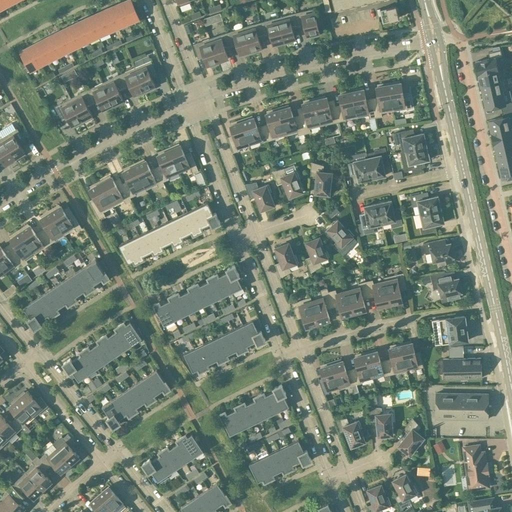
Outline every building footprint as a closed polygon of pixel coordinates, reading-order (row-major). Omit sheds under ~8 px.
[(128,22),(143,16),(140,7),(135,9),(131,0),(120,5),(128,22)] [(332,0),(335,10),(347,7),(345,0),(332,0)] [(120,5),(110,9),(118,27),(128,22),(120,5)] [(399,17),(396,5),(377,9),(379,15),(381,15),(383,21),(399,17)] [(314,8),(295,13),(298,24),(304,23),(307,35),(310,34),(310,37),(318,35),(318,33),(319,32),(318,26),(321,25),(319,17),(316,18),(314,8)] [(100,14),(108,31),(118,27),(110,9),(100,14)] [(285,44),(293,42),(292,39),(295,38),(292,26),(298,24),(295,13),(278,17),(284,41),(285,44)] [(100,14),(89,19),(97,36),(108,31),(100,14)] [(267,20),(261,22),(264,34),(270,32),(273,44),(276,43),(277,46),(285,44),(284,41),(278,17),(267,20)] [(80,23),(88,40),(97,36),(89,19),(80,23)] [(261,22),(244,27),(252,53),(260,51),(259,48),(262,47),(258,35),(264,34),(261,22)] [(80,23),(70,28),(78,45),(88,40),(80,23)] [(230,44),(236,42),(240,54),(243,53),(244,56),(252,53),(244,27),(227,32),(230,44)] [(60,33),(68,50),(78,45),(70,28),(60,33)] [(227,32),(221,35),(210,38),(218,62),(226,59),(228,58),(224,46),(230,44),(227,32)] [(60,33),(50,38),(59,55),(68,50),(60,33)] [(49,60),(59,55),(50,38),(41,43),(49,60)] [(210,38),(193,44),(197,55),(203,53),(207,65),(210,64),(211,67),(219,64),(218,62),(210,38)] [(41,43),(30,48),(39,65),(49,60),(41,43)] [(21,53),(26,61),(21,64),(26,72),(39,65),(30,48),(21,53)] [(502,56),(501,49),(488,52),(490,58),(476,61),(478,74),(500,69),(497,57),(502,56)] [(151,60),(135,67),(146,92),(153,89),(152,86),(155,85),(150,74),(156,71),(151,60)] [(135,67),(124,72),(119,75),(124,85),(129,83),(134,94),(137,93),(138,96),(146,92),(135,67)] [(478,74),(481,85),(505,79),(502,79),(500,69),(478,74)] [(70,79),(67,73),(62,76),(65,82),(70,79)] [(113,77),(103,82),(113,104),(115,108),(123,104),(121,100),(123,99),(118,88),(124,85),(119,75),(113,77)] [(506,85),(505,79),(481,85),(484,96),(507,90),(506,85)] [(388,83),(393,111),(411,108),(410,95),(403,96),(401,84),(400,85),(399,81),(388,83)] [(92,87),(86,90),(92,100),(97,98),(103,109),(105,108),(106,108),(113,104),(103,82),(92,87)] [(379,100),(373,101),(376,117),(382,116),(381,113),(393,111),(388,83),(378,84),(379,88),(377,88),(379,100)] [(362,87),(351,89),(356,114),(357,117),(369,115),(369,119),(376,117),(373,101),(367,103),(364,91),(362,91),(362,87)] [(345,116),(356,114),(351,89),(341,92),(342,95),(340,96),(342,108),(336,109),(339,121),(345,120),(345,116)] [(86,90),(81,93),(71,98),(83,122),(91,118),(89,116),(92,114),(86,103),(92,100),(86,90)] [(511,101),(505,103),(503,92),(508,91),(507,90),(484,96),(486,108),(500,105),(502,111),(511,108),(511,101)] [(325,95),(314,98),(321,126),(339,121),(336,109),(330,110),(327,99),(326,99),(325,95)] [(71,98),(55,106),(61,117),(66,114),(72,125),(75,124),(76,126),(83,122),(71,98)] [(310,128),(321,126),(314,98),(304,100),(305,104),(303,105),(306,116),(300,118),(304,134),(310,132),(310,128)] [(288,105),(278,108),(286,135),(297,132),(298,135),(304,134),(300,118),(294,120),(291,108),(289,109),(288,105)] [(268,140),(286,135),(278,108),(267,111),(268,115),(267,115),(270,127),(264,129),(268,140)] [(511,108),(502,111),(503,117),(489,120),(492,132),(511,127),(511,121),(511,116),(511,115),(511,108)] [(252,116),(241,119),(250,143),(261,139),(262,142),(268,140),(264,129),(258,130),(255,119),(253,119),(252,116)] [(238,147),(250,143),(241,119),(231,123),(233,126),(231,127),(235,138),(229,140),(233,152),(239,150),(238,147)] [(511,127),(492,132),(494,143),(511,139),(511,127)] [(22,154),(22,153),(25,152),(18,141),(23,138),(17,128),(2,137),(15,158),(22,154)] [(400,151),(400,152),(426,146),(423,132),(412,135),(411,129),(394,133),(396,144),(401,143),(402,151),(400,151)] [(0,155),(5,164),(8,162),(10,165),(17,160),(15,158),(2,137),(0,138),(0,155)] [(497,155),(511,151),(511,139),(494,143),(497,155)] [(180,147),(178,144),(168,148),(178,171),(189,166),(192,173),(198,170),(192,155),(186,158),(181,146),(180,147)] [(426,146),(400,152),(405,171),(423,167),(421,161),(429,159),(426,146)] [(376,156),(367,157),(372,178),(385,175),(383,163),(389,162),(385,147),(374,150),(376,156)] [(163,168),(158,170),(163,181),(169,179),(167,175),(178,171),(168,148),(159,152),(160,156),(159,156),(163,168)] [(511,151),(497,155),(500,166),(511,162),(511,151)] [(359,181),(372,178),(367,157),(359,159),(358,153),(347,156),(351,173),(357,172),(359,181)] [(144,159),(134,164),(145,186),(144,186),(146,190),(157,184),(159,187),(164,185),(163,181),(158,170),(152,173),(147,162),(145,162),(144,159)] [(333,181),(334,172),(323,171),(323,165),(312,162),(310,177),(316,177),(315,193),(329,194),(331,181),(333,181)] [(511,162),(500,166),(502,178),(511,175),(511,162)] [(134,191),(144,186),(145,186),(134,164),(124,168),(126,172),(124,173),(130,183),(124,186),(130,197),(136,194),(134,191)] [(289,197),(303,191),(298,179),(300,178),(296,170),(286,174),(284,168),(272,171),(278,185),(283,182),(289,197)] [(110,176),(100,181),(114,206),(124,200),(126,203),(131,200),(130,197),(124,186),(119,189),(113,178),(111,179),(110,176)] [(100,181),(91,186),(93,189),(91,190),(97,201),(91,204),(99,218),(100,217),(101,219),(106,217),(105,215),(103,212),(114,206),(100,181)] [(261,210),(275,205),(270,192),(272,191),(269,183),(259,187),(256,182),(244,184),(250,198),(255,195),(261,210)] [(419,205),(421,213),(441,209),(438,195),(426,198),(425,192),(410,196),(413,207),(419,205)] [(391,200),(378,203),(382,223),(390,221),(392,227),(403,225),(399,210),(393,211),(391,200)] [(198,207),(207,225),(212,223),(213,225),(220,222),(216,212),(214,213),(208,202),(198,207)] [(364,206),(366,212),(360,213),(364,233),(375,231),(374,225),(382,223),(378,203),(364,206)] [(60,208),(58,205),(50,210),(63,231),(64,235),(74,228),(76,231),(82,228),(74,214),(68,217),(62,207),(60,208)] [(328,211),(332,216),(339,211),(335,206),(328,211)] [(207,225),(198,207),(188,211),(198,233),(203,230),(202,228),(207,225)] [(434,230),(432,225),(444,222),(441,209),(421,213),(424,226),(420,227),(422,233),(434,230)] [(43,233),(50,244),(55,240),(53,237),(63,231),(50,210),(41,215),(43,219),(42,220),(48,230),(43,233)] [(198,233),(188,211),(178,216),(187,234),(192,232),(193,235),(198,233)] [(187,234),(178,216),(168,221),(179,242),(183,240),(182,237),(187,234)] [(343,256),(346,251),(350,246),(346,242),(354,234),(349,228),(347,229),(338,219),(327,229),(337,241),(333,245),(343,256)] [(179,242),(168,221),(163,223),(159,225),(167,244),(173,241),(174,244),(179,242)] [(33,250),(33,251),(35,254),(50,244),(43,233),(38,236),(31,226),(30,227),(28,224),(19,230),(33,250)] [(167,244),(159,225),(149,230),(159,251),(164,249),(162,246),(167,244)] [(19,230),(11,235),(13,239),(12,240),(18,250),(13,253),(21,263),(20,263),(23,266),(28,263),(27,262),(36,256),(35,254),(33,251),(33,250),(19,230)] [(159,251),(149,230),(139,235),(148,253),(153,251),(154,254),(159,251)] [(394,236),(395,242),(407,240),(406,234),(394,236)] [(148,253),(139,235),(129,239),(140,261),(144,258),(143,256),(148,253)] [(311,272),(316,269),(322,266),(319,260),(329,256),(326,248),(325,249),(320,236),(306,242),(312,256),(306,258),(311,272)] [(140,261),(129,239),(119,244),(128,263),(134,260),(135,263),(140,261)] [(447,263),(455,261),(451,243),(439,245),(438,239),(423,243),(426,254),(431,252),(433,261),(446,258),(447,263)] [(280,278),(285,274),(291,271),(289,266),(299,262),(296,254),(294,255),(289,242),(275,247),(281,262),(275,264),(280,278)] [(21,263),(13,253),(8,257),(1,247),(0,247),(0,265),(4,271),(13,264),(15,267),(20,263),(21,263)] [(74,254),(69,258),(72,262),(77,259),(74,254)] [(69,258),(64,261),(67,266),(72,262),(69,258)] [(96,258),(86,265),(98,282),(102,278),(104,281),(109,278),(104,271),(108,269),(103,260),(99,263),(96,258)] [(42,265),(37,268),(40,274),(46,270),(42,265)] [(98,282),(86,265),(78,271),(91,290),(95,287),(93,285),(98,282)] [(228,271),(223,273),(232,292),(243,287),(237,275),(239,274),(235,265),(227,268),(228,271)] [(91,290),(78,271),(68,277),(80,294),(84,290),(86,293),(91,290)] [(445,272),(430,274),(434,289),(439,288),(441,296),(454,293),(455,298),(463,296),(459,278),(447,280),(445,272)] [(28,273),(23,276),(28,282),(32,279),(28,273)] [(223,297),(232,292),(223,273),(218,276),(217,273),(212,275),(223,297)] [(403,273),(396,274),(384,277),(385,281),(391,305),(401,303),(400,299),(402,298),(399,287),(406,285),(403,273)] [(204,283),(213,301),(223,297),(212,275),(208,278),(209,280),(204,283)] [(80,294),(68,277),(60,283),(73,302),(77,299),(75,297),(80,294)] [(365,281),(368,293),(375,292),(377,304),(379,303),(380,307),(391,305),(385,281),(373,283),(373,280),(365,281)] [(359,287),(348,290),(354,314),(365,311),(364,307),(365,307),(362,295),(368,293),(365,281),(358,283),(359,287)] [(14,283),(3,292),(7,297),(18,289),(14,283)] [(73,302),(60,283),(51,289),(62,306),(66,302),(68,305),(73,302)] [(203,306),(213,301),(204,283),(199,285),(198,283),(193,285),(203,306)] [(185,292),(194,311),(203,306),(193,285),(188,287),(190,290),(185,292)] [(24,288),(18,292),(21,296),(27,292),(24,288)] [(328,291),(327,288),(320,290),(323,297),(312,301),(310,297),(319,325),(329,321),(328,317),(329,317),(326,305),(332,303),(328,291)] [(62,306),(51,289),(42,295),(55,314),(59,311),(57,309),(62,306)] [(335,290),(328,291),(332,303),(338,302),(341,313),(343,313),(344,317),(354,314),(348,290),(336,293),(335,290)] [(184,315),(194,311),(185,292),(180,295),(178,292),(174,294),(184,315)] [(165,302),(174,320),(184,315),(174,294),(169,297),(170,299),(165,302)] [(55,314),(42,295),(33,301),(44,318),(49,315),(50,317),(55,314)] [(319,325),(310,297),(292,303),(296,315),(302,313),(306,325),(307,324),(309,328),(319,325)] [(44,318),(33,301),(23,307),(30,318),(28,319),(34,328),(41,323),(39,321),(44,318)] [(164,325),(174,320),(165,302),(160,304),(159,301),(154,304),(164,325)] [(439,319),(432,320),(433,326),(440,325),(441,331),(434,332),(436,344),(442,343),(468,340),(465,315),(439,319)] [(243,325),(252,343),(257,341),(258,343),(265,340),(261,330),(259,331),(253,320),(243,325)] [(120,325),(133,344),(142,338),(131,321),(126,324),(124,322),(120,325)] [(124,350),(133,344),(120,325),(115,328),(117,330),(112,333),(124,350)] [(252,343),(243,325),(233,329),(243,350),(248,348),(247,345),(252,343)] [(243,350),(233,329),(223,334),(232,352),(237,350),(239,353),(243,350)] [(115,356),(124,350),(112,333),(108,336),(106,334),(102,337),(115,356)] [(232,352),(223,334),(214,339),(224,360),(229,358),(227,355),(232,352)] [(94,345),(106,362),(115,356),(102,337),(97,340),(99,342),(94,345)] [(224,360),(214,339),(204,343),(213,362),(218,359),(219,362),(224,360)] [(410,341),(401,343),(406,367),(407,367),(417,365),(418,368),(423,367),(421,355),(416,356),(413,344),(411,345),(410,341)] [(213,362),(204,343),(194,348),(204,369),(209,367),(208,364),(213,362)] [(406,367),(401,343),(391,345),(392,349),(390,350),(393,361),(387,363),(390,375),(407,371),(407,367),(406,367)] [(97,368),(106,362),(94,345),(90,349),(88,346),(84,349),(97,368)] [(449,346),(450,358),(443,358),(444,378),(482,377),(481,357),(464,358),(463,346),(449,346)] [(142,356),(147,353),(144,348),(139,351),(142,356)] [(204,369),(194,348),(184,353),(193,371),(198,369),(200,371),(204,369)] [(97,368),(84,349),(79,352),(81,354),(77,358),(88,375),(97,368)] [(375,349),(366,352),(372,376),(383,373),(384,376),(390,375),(387,363),(381,364),(378,352),(376,353),(375,349)] [(139,351),(133,355),(136,360),(142,356),(139,351)] [(372,376),(366,352),(356,354),(357,358),(355,359),(358,370),(353,372),(356,384),(362,382),(361,379),(372,376)] [(70,358),(63,363),(69,371),(71,370),(73,373),(70,375),(72,379),(75,376),(79,381),(88,375),(77,358),(72,361),(70,358)] [(359,391),(356,384),(353,372),(347,374),(344,362),(342,363),(341,359),(331,362),(339,386),(338,386),(339,389),(351,386),(353,393),(359,391)] [(123,368),(129,365),(126,360),(120,364),(123,368)] [(328,389),(338,386),(339,386),(331,362),(321,365),(323,369),(321,369),(325,381),(320,382),(324,394),(329,393),(328,389)] [(147,376),(158,392),(163,389),(165,392),(170,389),(157,369),(147,376)] [(98,376),(93,380),(97,386),(102,383),(98,376)] [(158,392),(147,376),(138,381),(152,401),(156,398),(154,395),(158,392)] [(93,380),(88,383),(92,389),(97,386),(93,380)] [(152,401),(138,381),(130,387),(141,404),(145,401),(147,404),(152,401)] [(103,387),(105,391),(111,387),(108,383),(103,387)] [(270,392),(279,411),(289,406),(284,394),(286,393),(281,384),(274,387),(275,390),(270,392)] [(105,391),(103,387),(97,391),(99,395),(105,391)] [(141,404),(130,387),(121,393),(134,413),(138,410),(136,407),(141,404)] [(24,391),(17,397),(35,417),(48,405),(40,396),(36,400),(28,390),(25,392),(24,391)] [(269,416),(279,411),(270,392),(265,395),(264,392),(259,394),(269,416)] [(134,413),(121,393),(112,399),(123,416),(128,413),(129,416),(134,413)] [(488,418),(488,394),(436,393),(436,417),(488,418)] [(260,420),(269,416),(259,394),(254,397),(256,399),(251,402),(260,420)] [(34,417),(35,417),(17,397),(10,402),(12,404),(10,406),(18,415),(13,419),(22,428),(26,424),(24,422),(32,414),(34,417)] [(123,416),(112,399),(102,406),(109,416),(107,418),(113,427),(120,422),(118,419),(123,416)] [(250,425),(260,420),(251,402),(246,404),(244,401),(240,404),(250,425)] [(240,430),(250,425),(240,404),(235,406),(236,409),(231,411),(240,430)] [(381,407),(375,407),(369,406),(370,421),(377,420),(378,436),(393,435),(392,421),(393,421),(393,412),(382,413),(381,407)] [(230,435),(240,430),(231,411),(226,414),(225,411),(220,413),(230,435)] [(0,430),(9,440),(22,428),(13,419),(9,423),(0,414),(0,430)] [(282,417),(276,420),(278,423),(280,428),(286,425),(284,420),(282,417)] [(347,418),(341,419),(335,420),(340,434),(346,432),(351,446),(365,441),(360,428),(362,428),(359,420),(349,423),(347,418)] [(398,445),(410,454),(418,444),(420,445),(425,438),(417,432),(421,427),(413,418),(403,429),(408,433),(398,445)] [(0,448),(9,440),(0,430),(0,448)] [(62,435),(52,443),(56,448),(72,465),(78,460),(77,458),(79,456),(71,447),(76,442),(68,433),(63,437),(62,435)] [(181,437),(194,457),(204,450),(192,433),(187,437),(185,434),(181,437)] [(185,463),(194,457),(181,437),(177,440),(178,442),(174,446),(185,463)] [(288,444),(297,462),(302,460),(304,463),(311,459),(307,450),(304,451),(299,439),(288,444)] [(442,440),(433,445),(437,451),(445,447),(442,440)] [(297,462),(288,444),(279,449),(289,470),(294,468),(292,465),(297,462)] [(489,486),(484,452),(480,452),(479,445),(464,447),(468,476),(470,475),(472,488),(489,486)] [(163,449),(176,469),(185,463),(174,446),(169,449),(167,446),(163,449)] [(37,455),(48,467),(53,462),(61,472),(64,470),(65,471),(72,465),(56,448),(47,455),(45,453),(39,458),(37,455)] [(167,475),(176,469),(163,449),(159,452),(160,454),(156,458),(167,475)] [(289,470),(279,449),(269,453),(278,472),(283,469),(284,472),(289,470)] [(278,472),(269,453),(259,458),(270,479),(274,477),(273,474),(278,472)] [(33,463),(25,471),(44,491),(51,484),(49,483),(51,481),(43,472),(48,467),(37,455),(31,461),(33,463)] [(151,470),(158,481),(167,475),(156,458),(151,461),(149,458),(143,463),(149,472),(151,470)] [(270,479),(259,458),(249,463),(258,481),(263,479),(265,482),(270,479)] [(12,484),(21,494),(26,489),(34,497),(36,495),(38,497),(44,491),(25,471),(12,484)] [(401,509),(406,506),(411,502),(408,497),(418,492),(414,484),(412,485),(406,473),(393,480),(400,494),(394,496),(401,509)] [(177,477),(167,484),(172,490),(181,484),(177,477)] [(17,498),(22,500),(25,497),(21,494),(12,484),(9,482),(3,488),(6,490),(0,496),(0,500),(12,511),(23,511),(24,511),(23,509),(25,507),(16,499),(17,498)] [(208,488),(220,505),(224,502),(226,504),(231,501),(217,482),(208,488)] [(181,488),(184,492),(190,488),(187,484),(181,488)] [(373,503),(367,506),(369,511),(382,511),(381,508),(391,504),(388,496),(386,496),(381,484),(367,489),(373,503)] [(107,487),(100,493),(115,511),(124,503),(110,487),(109,488),(107,487)] [(184,492),(181,488),(175,492),(178,496),(184,492)] [(220,505),(208,488),(199,494),(211,511),(214,511),(217,511),(215,508),(220,505)] [(113,511),(115,511),(100,493),(92,500),(93,501),(92,503),(100,511),(99,511),(113,511)] [(211,511),(199,494),(190,500),(198,511),(211,511)] [(503,511),(502,511),(501,506),(495,507),(494,497),(468,502),(470,511),(503,511)] [(0,511),(12,511),(0,500),(1,501),(0,501),(0,511)] [(198,511),(190,500),(181,506),(184,511),(198,511)] [(316,511),(315,511),(331,511),(327,503),(320,507),(321,509),(316,511)]
